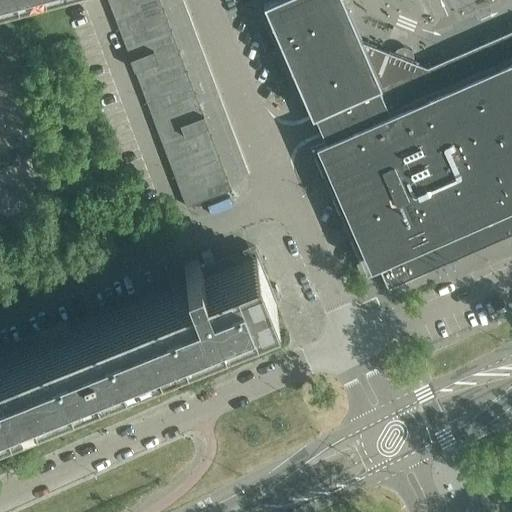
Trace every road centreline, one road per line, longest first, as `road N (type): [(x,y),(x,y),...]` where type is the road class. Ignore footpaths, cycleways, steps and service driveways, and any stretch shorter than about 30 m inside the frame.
road 1 (residential): [(351,346),(0,499)]
road 2 (residential): [(0,313),(288,196)]
road 3 (residential): [(288,196),(207,0)]
road 4 (secondary): [(370,420),(204,511)]
road 5 (residential): [(511,278),(351,346)]
road 6 (residential): [(351,346),(288,196)]
road 7 (secondary): [(511,350),(391,410)]
